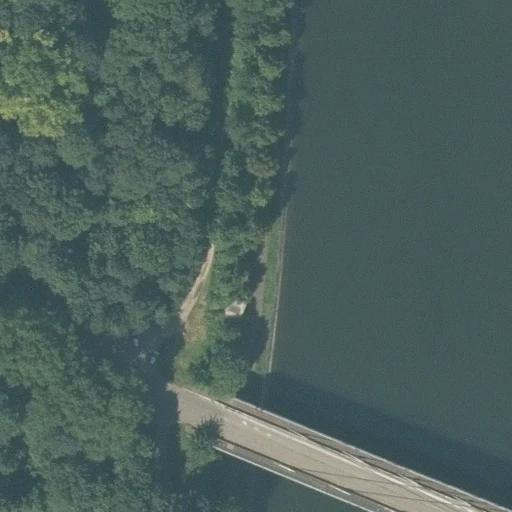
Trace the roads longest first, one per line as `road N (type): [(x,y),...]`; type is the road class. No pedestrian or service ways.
road 1 (tertiary): [(146,366),(497,511)]
road 2 (track): [(226,0),(204,245),(175,298)]
road 3 (tertiary): [(146,366),(0,314)]
